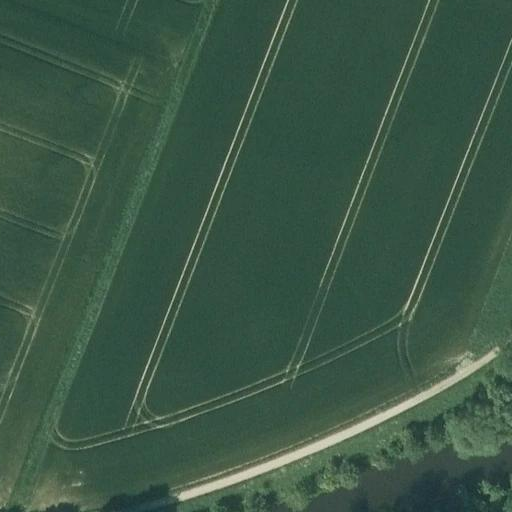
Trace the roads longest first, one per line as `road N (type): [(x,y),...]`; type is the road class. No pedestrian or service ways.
road 1 (track): [(212,0),(22,511)]
road 2 (track): [(141,511),(319,448),(511,342)]
